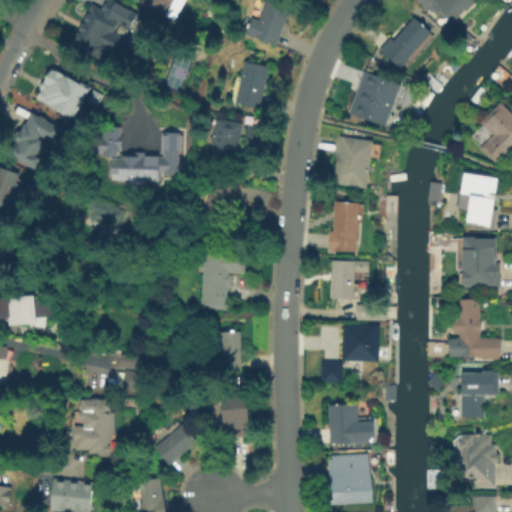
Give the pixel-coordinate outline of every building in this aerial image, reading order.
[(75,39),(93,5),(102,10),(108,0),(138,16),(130,31),(120,25),(115,33),(121,37),(112,53),(104,49),(101,54),(75,39)] [(188,0),(178,20),(142,0),(188,0)] [(277,46),(246,34),(252,17),(262,21),(269,0),(291,8),(277,46)] [(416,0),(472,0),(455,22),(442,12),(438,17),(416,0)] [(401,28),(406,32),(416,20),(434,35),(403,72),(381,53),(401,28)] [(468,32),(480,43),(471,51),(460,41),(468,32)] [(32,105),(56,58),(76,68),(51,115),(32,105)] [(235,101),(247,59),(269,65),(256,108),(235,101)] [(498,64),(511,75),(504,85),(490,74),(498,64)] [(386,125),(353,116),(364,71),(398,80),(386,125)] [(511,151),(501,162),(483,145),(492,135),(480,124),(499,105),(509,115),(511,112),(511,151)] [(5,145),(29,110),(46,121),(21,157),(5,145)] [(217,120),(243,123),(237,160),(212,157),(217,120)] [(120,152),(120,126),(99,126),(99,156),(109,156),(109,180),(159,180),(160,174),(178,174),(178,132),(161,132),(161,155),(145,155),(145,152),(120,152)] [(365,189),(334,186),(339,137),(370,140),(365,189)] [(0,167),(22,176),(15,194),(31,201),(25,218),(0,208),(0,167)] [(472,175),(501,181),(494,216),(499,217),(496,230),(462,224),(472,175)] [(210,183),(236,185),(231,239),(206,237),(210,183)] [(123,228),(128,209),(89,197),(84,216),(123,228)] [(334,251),(329,251),(329,232),(334,232),(334,203),(358,203),(358,251),(334,251)] [(0,218),(13,222),(0,270),(0,218)] [(496,239),(496,263),(502,263),(502,288),(461,288),(461,239),(496,239)] [(203,308),(206,253),(248,255),(247,274),(229,273),(227,310),(203,308)] [(334,261),(370,262),(369,275),(361,275),(360,301),(332,300),(334,261)] [(37,295),(37,299),(55,299),(55,316),(37,316),(37,323),(9,323),(9,295),(37,295)] [(483,300),(483,339),(499,339),(499,359),(462,358),(462,334),(453,334),(453,318),(462,318),(462,300),(483,300)] [(343,362),(343,328),(379,328),(379,362),(343,362)] [(215,372),(215,333),(241,333),(241,372),(215,372)] [(28,339),(55,341),(54,350),(28,347),(28,339)] [(5,390),(0,389),(0,342),(5,343),(3,360),(8,361),(5,390)] [(118,367),(138,369),(139,355),(120,353),(118,367)] [(320,381),(320,363),(343,363),(343,381),(320,381)] [(118,388),(138,390),(140,372),(121,369),(118,388)] [(426,381),(435,370),(447,380),(439,390),(426,381)] [(499,373),(499,397),(487,397),(487,420),(463,420),(462,373),(499,373)] [(223,438),(223,397),(249,397),(249,438),(223,438)] [(73,449),(88,449),(88,455),(109,455),(109,434),(113,434),(113,398),(78,398),(79,425),(73,425),(73,449)] [(359,406),(359,422),(374,422),(374,444),(329,444),(329,406),(359,406)] [(185,424),(203,446),(195,453),(192,450),(171,467),(156,449),(185,424)] [(496,476),(496,488),(478,487),(478,476),(461,476),(461,436),(497,436),(496,476)] [(386,468),(386,447),(396,447),(396,468),(386,468)] [(330,501),(327,456),(370,454),(372,499),(330,501)] [(97,483),(93,511),(52,511),(56,479),(97,483)] [(165,480),(166,511),(143,511),(141,482),(165,480)] [(0,506),(5,507),(5,502),(9,502),(10,492),(5,491),(6,486),(0,485),(0,506)] [(498,497),(498,511),(447,511),(447,497),(498,497)]
